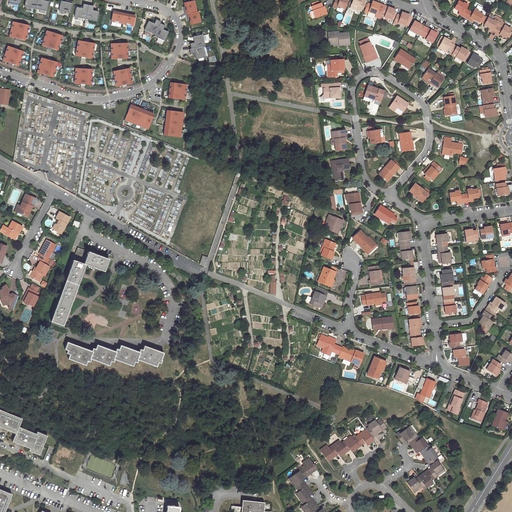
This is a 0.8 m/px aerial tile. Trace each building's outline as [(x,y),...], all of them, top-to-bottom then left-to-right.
[(35,9),(37,0),(25,0),(24,7),(35,9)] [(42,0),(37,0),(35,9),(47,11),(49,1),(43,0),(42,0)] [(334,0),(332,7),(336,9),(337,6),(343,8),(346,0),(334,0)] [(352,0),(350,8),(356,11),(357,9),(360,11),(364,0),(352,0)] [(458,0),(454,8),(459,11),(460,12),(459,14),(464,17),(468,10),(465,9),(467,5),(458,0)] [(72,1),(68,1),(68,2),(61,1),(59,11),(70,13),(72,1)] [(193,1),(184,3),(184,7),(183,7),(184,14),(186,14),(196,11),(193,1)] [(368,11),(375,14),(379,4),(372,1),(371,4),(367,3),(364,12),(367,13),(368,11)] [(315,18),(326,14),(323,7),(322,7),(321,3),(319,4),(316,5),(315,2),(311,3),(312,6),(311,6),(315,18)] [(85,19),(88,5),(83,4),(82,8),(76,7),(74,17),(85,19)] [(93,6),(88,5),(85,19),(96,21),(98,11),(92,10),(93,6)] [(384,5),(381,14),(384,16),(384,17),(391,19),(395,10),(384,5)] [(472,12),(468,10),(464,17),(470,20),(471,18),(473,19),(478,22),(483,14),(474,9),(472,12)] [(122,23),(124,12),(121,11),(120,13),(113,11),(111,21),(122,23)] [(197,11),(196,11),(186,14),(187,21),(189,20),(190,24),(200,22),(197,11)] [(128,13),(124,12),(122,23),(133,26),(135,16),(128,14),(128,13)] [(400,15),(397,14),(393,23),(397,25),(397,23),(404,25),(405,24),(406,21),(409,23),(411,17),(408,16),(408,15),(402,12),(400,15)] [(491,32),(494,34),(501,21),(502,20),(494,16),(493,17),(489,15),(483,25),(488,27),(490,28),(489,31),(491,32)] [(155,35),(160,21),(156,19),(154,24),(148,21),(144,30),(155,35)] [(28,25),(12,21),(9,37),(24,40),(28,25)] [(414,21),(408,30),(407,33),(413,37),(416,33),(419,35),(424,27),(414,21)] [(501,21),(494,34),(498,36),(499,34),(505,38),(510,29),(503,25),(504,23),(501,21)] [(165,25),(160,23),(155,35),(154,37),(164,41),(168,32),(163,30),(165,25)] [(425,39),(432,43),(437,34),(427,28),(422,37),(425,38),(425,39)] [(61,35),(46,30),(41,45),(56,50),(61,35)] [(328,42),(338,41),(338,43),(338,45),(348,44),(347,33),(338,34),(337,32),(328,32),(328,42)] [(204,45),(202,34),(192,37),(194,42),(189,43),(190,49),(202,46),(204,45)] [(435,46),(448,53),(453,45),(449,42),(450,41),(443,37),(443,38),(441,36),(435,46)] [(93,43),(78,40),(75,56),(91,58),(93,43)] [(359,46),(366,62),(377,58),(375,51),(373,52),(371,47),(369,42),(368,42),(364,44),(363,40),(359,42),(361,45),(359,46)] [(126,43),(110,43),(111,59),(127,59),(126,43)] [(23,51),(8,46),(3,61),(18,66),(23,51)] [(190,49),(189,49),(190,54),(194,53),(195,59),(205,57),(202,46),(190,49)] [(456,46),(451,55),(462,60),(465,55),(467,57),(470,52),(467,51),(461,47),(460,48),(456,46)] [(394,59),(401,63),(402,61),(410,66),(415,59),(400,49),(394,59)] [(467,63),(473,67),(474,66),(477,68),(482,59),(472,53),(467,63)] [(57,62),(41,58),(37,73),(52,77),(57,62)] [(336,70),(343,70),(343,59),(337,59),(332,60),(326,60),(326,61),(326,64),(327,65),(327,77),(336,76),(336,73),(336,70)] [(424,60),(419,69),(423,72),(428,63),(424,60)] [(91,69),(75,68),(74,84),(90,85),(91,69)] [(129,68),(113,71),(116,86),(132,83),(129,68)] [(422,77),(430,82),(437,86),(442,79),(427,69),(422,77)] [(481,74),(482,84),(491,82),(489,69),(479,71),(480,74),(481,74)] [(186,84),(170,82),(168,98),(184,100),(186,84)] [(330,97),(339,97),(339,87),(340,87),(340,82),(326,83),(327,86),(327,88),(323,89),(324,95),(330,95),(330,97)] [(379,104),(383,91),(367,85),(365,91),(368,91),(366,97),(375,99),(374,102),(379,104)] [(492,89),(480,90),(482,102),(491,101),(491,96),(493,96),(492,89)] [(455,104),(454,96),(444,97),(445,106),(446,106),(447,115),(456,114),(454,104),(455,104)] [(402,111),(408,104),(398,97),(395,101),(393,100),(388,107),(393,111),(394,111),(399,114),(400,114),(402,111)] [(131,104),(125,119),(148,128),(154,113),(131,104)] [(483,106),(484,117),(496,115),(495,108),(493,108),(492,104),(483,106)] [(183,112),(167,110),(164,135),(179,137),(183,112)] [(369,135),(369,138),(370,143),(384,142),(383,137),(380,137),(379,129),(373,130),(368,131),(367,131),(367,135),(369,135)] [(344,130),(331,132),(332,139),(334,139),(334,144),(335,150),(345,148),(344,138),(345,138),(344,130)] [(399,134),(400,142),(402,142),(404,151),(413,149),(412,141),(411,141),(409,132),(399,134)] [(451,142),(443,141),(442,151),(451,153),(451,152),(453,152),(461,153),(462,144),(451,142)] [(330,161),(333,181),(341,180),(340,171),(342,170),(342,169),(348,169),(347,159),(330,161)] [(393,174),(399,167),(391,160),(379,174),(385,179),(391,172),(393,174)] [(430,167),(424,173),(432,180),(441,168),(433,161),(429,166),(430,167)] [(504,167),(493,168),(494,180),(504,179),(503,175),(505,174),(504,167)] [(495,184),(497,196),(508,194),(507,186),(505,187),(505,182),(495,184)] [(416,198),(421,202),(427,193),(414,183),(409,191),(413,194),(417,196),(416,198)] [(470,198),(472,198),(478,197),(477,189),(466,190),(467,194),(463,194),(465,202),(471,201),(470,198)] [(456,200),(458,200),(459,203),(465,202),(463,194),(459,195),(459,191),(449,193),(450,201),(456,200)] [(361,213),(358,193),(348,194),(350,204),(351,215),(361,213)] [(25,194),(20,207),(19,206),(17,211),(17,212),(27,217),(30,211),(29,211),(31,206),(33,207),(36,199),(25,194)] [(380,205),(374,214),(388,224),(390,221),(393,223),(396,218),(393,216),(386,211),(387,209),(380,205)] [(47,214),(54,216),(56,211),(49,208),(47,214)] [(69,217),(59,212),(55,218),(57,219),(58,220),(56,225),(54,225),(53,228),(54,230),(60,233),(61,234),(69,217)] [(330,222),(328,229),(337,233),(342,220),(328,214),(326,220),(330,222)] [(12,221),(8,228),(5,227),(3,225),(0,229),(0,231),(13,238),(16,233),(17,233),(18,234),(22,226),(12,221)] [(511,232),(511,230),(511,223),(500,225),(502,236),(509,235),(509,233),(511,232)] [(481,239),(493,237),(491,226),(484,227),(484,229),(480,230),(481,239)] [(466,242),(478,240),(476,230),(472,231),(472,229),(464,230),(466,242)] [(361,243),(368,251),(375,244),(368,236),(367,237),(360,230),(352,237),(359,245),(361,243)] [(398,233),(399,244),(409,243),(408,239),(410,239),(409,231),(398,233)] [(437,246),(447,245),(446,241),(448,241),(447,233),(436,235),(437,246)] [(48,258),(55,245),(46,239),(39,253),(40,254),(38,258),(41,259),(47,263),(49,259),(48,258)] [(321,255),(331,259),(334,252),(332,251),(335,244),(325,239),(322,247),(323,248),(321,255)] [(368,251),(361,243),(359,245),(368,253),(376,245),(375,244),(368,251)] [(400,248),(401,259),(412,258),(411,250),(410,250),(409,247),(400,248)] [(63,325),(85,265),(104,271),(108,259),(76,248),(50,320),(63,325)] [(451,262),(450,252),(448,252),(447,248),(438,250),(439,264),(451,262)] [(37,260),(40,261),(49,266),(50,265),(47,263),(41,259),(38,258),(37,260)] [(486,268),(487,272),(496,271),(495,267),(494,267),(493,259),(487,260),(481,261),(482,269),(486,268)] [(44,276),(49,266),(40,261),(36,268),(34,272),(32,271),(30,276),(39,282),(43,275),(44,276)] [(368,267),(370,280),(368,280),(369,284),(382,282),(382,278),(379,279),(377,265),(368,267)] [(323,267),(319,276),(321,277),(319,282),(328,285),(331,279),(332,279),(335,271),(323,267)] [(415,278),(413,267),(402,268),(403,276),(402,276),(402,280),(404,279),(405,279),(415,278)] [(442,270),(442,274),(441,275),(442,286),(453,285),(452,281),(453,281),(451,269),(442,270)] [(511,273),(507,280),(506,279),(503,283),(511,288),(511,287),(511,273)] [(482,294),(490,282),(483,278),(482,277),(480,280),(481,281),(475,289),(482,294)] [(406,294),(417,293),(415,282),(406,283),(406,287),(405,287),(406,294)] [(27,291),(26,290),(20,302),(31,307),(38,294),(36,293),(39,287),(30,283),(27,291)] [(0,295),(1,298),(0,300),(2,302),(5,303),(5,304),(9,306),(9,307),(13,309),(18,296),(11,293),(9,294),(10,294),(9,295),(7,294),(8,293),(9,290),(5,285),(2,287),(3,289),(0,290),(0,295)] [(442,288),(443,299),(453,298),(453,294),(454,294),(453,286),(442,288)] [(315,290),(309,303),(318,307),(322,298),(324,299),(326,295),(324,294),(315,290)] [(380,293),(365,294),(365,295),(361,296),(362,305),(366,304),(366,305),(371,304),(371,303),(375,303),(375,304),(381,303),(381,302),(380,294),(380,293)] [(496,297),(491,303),(490,302),(488,306),(496,311),(498,308),(501,310),(505,303),(496,297)] [(444,303),(445,314),(456,313),(455,305),(454,305),(453,301),(444,303)] [(419,313),(418,306),(416,306),(416,302),(407,303),(408,314),(419,313)] [(494,314),(486,308),(484,311),(492,317),(494,314)] [(483,316),(479,322),(481,323),(482,329),(486,332),(493,322),(490,320),(492,317),(484,311),(482,315),(483,316)] [(392,317),(372,319),(373,328),(383,327),(383,328),(393,327),(392,317)] [(408,320),(410,331),(419,330),(419,326),(421,325),(420,318),(408,320)] [(410,334),(411,346),(423,344),(422,337),(420,337),(420,333),(410,334)] [(449,335),(450,343),(448,343),(449,347),(459,346),(458,342),(465,341),(466,339),(465,334),(464,333),(449,335)] [(335,341),(327,338),(321,335),(316,345),(335,352),(337,346),(333,344),(335,341)] [(91,351),(67,342),(64,349),(67,350),(70,351),(69,354),(67,358),(85,365),(87,360),(88,358),(91,359),(109,365),(110,361),(111,358),(114,359),(132,366),(134,362),(135,359),(138,360),(156,366),(158,362),(159,359),(161,360),(163,353),(144,345),(142,350),(141,353),(138,352),(120,345),(119,349),(117,352),(115,351),(97,344),(95,349),(94,352),(91,351)] [(343,358),(355,363),(353,367),(357,369),(364,354),(355,350),(355,352),(347,348),(345,353),(343,358)] [(464,349),(452,350),(453,358),(458,357),(458,361),(468,360),(468,356),(465,356),(464,349)] [(511,358),(511,354),(505,350),(501,356),(499,354),(496,358),(505,364),(507,360),(510,362),(511,358)] [(380,369),(383,360),(374,357),(367,374),(368,374),(373,376),(378,379),(381,369),(380,369)] [(486,369),(496,375),(500,369),(499,368),(501,365),(493,359),(486,369)] [(404,383),(407,376),(409,371),(400,367),(395,379),(404,383)] [(428,398),(432,389),(435,382),(426,378),(426,380),(424,384),(420,394),(428,398)] [(454,396),(451,405),(449,404),(447,410),(457,414),(459,409),(458,408),(464,393),(455,389),(453,395),(454,396)] [(474,410),(471,418),(480,422),(487,406),(485,405),(486,403),(487,402),(479,399),(478,403),(479,403),(475,410),(474,410)] [(505,421),(508,413),(498,409),(492,425),(502,429),(505,421)] [(0,426),(13,431),(13,430),(16,432),(18,427),(21,419),(0,410),(0,426)] [(367,431),(372,438),(375,435),(373,433),(376,431),(378,433),(386,427),(380,419),(376,422),(375,421),(371,424),(370,422),(367,425),(369,427),(366,429),(367,431)] [(36,434),(18,427),(16,432),(15,434),(13,440),(17,441),(16,442),(30,448),(29,450),(37,454),(38,451),(40,451),(45,439),(43,439),(45,435),(37,432),(36,434)] [(407,439),(408,438),(411,441),(418,436),(415,433),(413,434),(408,428),(400,433),(399,432),(395,434),(402,443),(407,439)] [(356,437),(362,445),(365,443),(368,441),(370,444),(374,440),(372,438),(367,431),(364,434),(363,432),(356,437)] [(349,440),(345,443),(350,450),(352,452),(356,449),(354,446),(357,444),(359,447),(362,445),(356,437),(353,439),(351,436),(348,438),(349,440)] [(414,447),(416,449),(415,450),(417,453),(420,452),(427,447),(420,438),(420,439),(418,436),(411,441),(409,442),(413,448),(414,447)] [(428,445),(422,437),(420,438),(427,447),(428,445)] [(337,445),(333,448),(338,454),(340,457),(344,454),(342,451),(345,449),(347,452),(350,450),(345,443),(344,441),(340,443),(338,441),(336,442),(337,445)] [(338,454),(333,448),(332,446),(329,448),(327,445),(324,447),(325,449),(321,452),(328,461),(332,458),(330,456),(333,454),(335,456),(338,454)] [(425,457),(427,459),(425,460),(426,460),(428,463),(437,456),(431,448),(428,445),(427,447),(420,452),(424,458),(425,457)] [(445,471),(437,460),(439,459),(437,456),(428,463),(431,467),(432,469),(429,471),(434,478),(445,471)] [(301,467),(307,476),(310,474),(308,471),(311,470),(313,472),(318,469),(311,459),(310,459),(306,462),(305,460),(302,463),(304,465),(301,467)] [(299,471),(290,477),(295,484),(294,486),(296,489),(303,484),(300,481),(302,480),(307,476),(301,467),(298,470),(299,471)] [(425,486),(432,481),(431,480),(434,478),(429,471),(428,470),(421,475),(423,477),(420,479),(424,485),(425,486)] [(407,482),(413,491),(417,488),(418,490),(422,487),(424,485),(420,479),(418,477),(415,479),(412,481),(411,479),(407,482)] [(297,492),(303,501),(310,496),(312,494),(310,491),(309,491),(308,490),(309,489),(305,483),(303,484),(296,489),(298,492),(297,492)] [(0,511),(6,511),(5,511),(12,494),(0,489),(0,511)] [(303,501),(297,492),(295,494),(301,502),(303,501)] [(315,505),(313,503),(314,502),(310,496),(303,501),(301,502),(303,505),(302,506),(306,511),(310,511),(318,507),(316,504),(315,505)] [(250,501),(242,500),(241,507),(235,506),(233,511),(270,511),(263,511),(264,502),(254,501),(254,502),(249,502),(250,501)]
